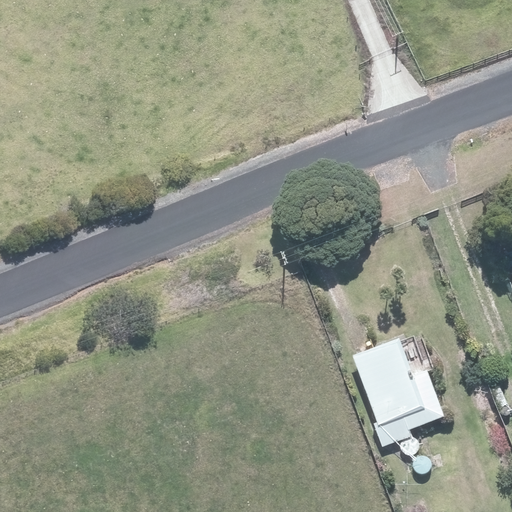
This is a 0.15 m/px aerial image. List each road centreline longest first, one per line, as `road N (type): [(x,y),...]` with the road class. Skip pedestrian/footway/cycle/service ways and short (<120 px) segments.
road 1 (unclassified): [(0,288),(287,179)]
road 2 (residential): [(287,179),(511,95)]
road 3 (track): [(427,127),(370,0)]
